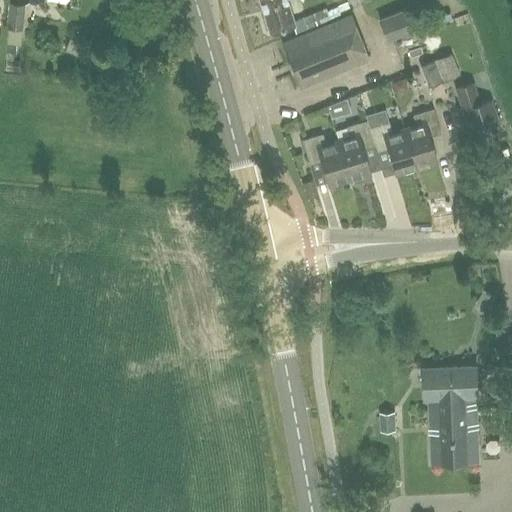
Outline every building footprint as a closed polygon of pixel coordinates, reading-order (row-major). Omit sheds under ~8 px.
[(259,0),(269,31),(292,24),(295,33),(306,28),(307,29),(317,25),(315,21),(317,20),(319,24),(350,10),(347,2),(326,11),(324,8),(292,21),(286,0),(259,0)] [(22,29),(25,6),(10,4),(7,27),(22,29)] [(387,38),(409,29),(403,10),(379,20),(387,38)] [(299,87),(368,59),(350,14),(281,43),(299,87)] [(79,55),(84,44),(69,38),(65,49),(79,55)] [(4,59),(6,59),(13,60),(14,45),(5,44),(4,59)] [(13,60),(6,59),(5,70),(18,71),(19,61),(13,60)] [(427,86),(442,80),(434,60),(420,66),(427,86)] [(395,91),(407,88),(403,78),(392,82),(395,91)] [(479,103),(472,82),(455,88),(469,132),(498,122),(490,99),(479,103)] [(415,167),(436,160),(429,137),(441,133),(433,108),(413,114),(416,125),(404,128),(415,167)] [(349,178),(370,172),(362,148),(373,145),(374,145),(369,127),(366,120),(346,126),(349,136),(337,140),(349,178)] [(392,132),(389,121),(369,127),(374,145),(373,145),(376,153),(387,149),(394,173),(415,167),(404,128),(392,132)] [(325,144),(322,133),(302,139),(309,164),(321,161),(328,185),(349,178),(337,140),(325,144)] [(307,199),(318,196),(313,179),(302,183),(307,199)] [(490,307),(495,295),(482,290),(477,302),(490,307)] [(478,396),(477,366),(424,368),(425,398),(429,398),(430,420),(477,418),(476,396),(478,396)] [(379,412),(380,431),(396,431),(395,412),(379,412)] [(419,463),(479,461),(477,418),(430,420),(431,442),(418,442),(419,463)]
